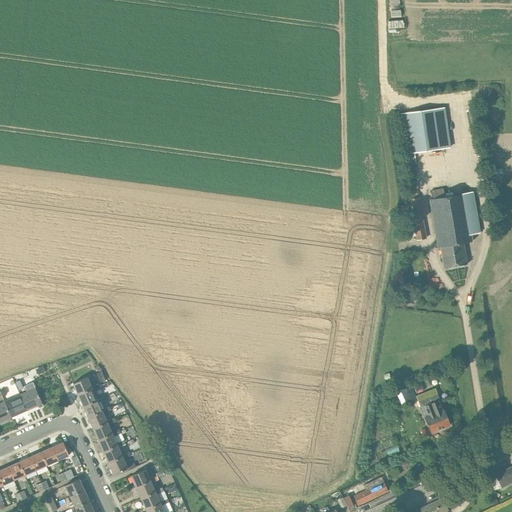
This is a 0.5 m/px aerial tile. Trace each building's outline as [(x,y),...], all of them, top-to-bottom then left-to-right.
[(444,108),(400,114),(408,164),(415,163),(414,151),(450,147),(444,108)] [(440,247),(444,268),(467,264),(463,243),(472,241),(471,234),(480,233),(472,192),(444,197),(443,188),(431,191),(433,199),(429,200),(438,247),(440,247)] [(416,240),(425,238),(417,190),(408,192),(410,205),(405,206),(410,234),(415,233),(416,240)] [(72,383),(78,395),(92,389),(93,391),(100,388),(98,384),(92,387),(87,377),(72,383)] [(18,395),(26,411),(42,403),(35,387),(18,395)] [(435,412),(441,428),(449,425),(443,409),(442,410),(438,401),(439,401),(434,388),(429,390),(431,396),(429,397),(435,413),(435,412)] [(78,395),(83,407),(97,400),(98,402),(105,399),(104,395),(97,398),(93,391),(92,389),(78,395)] [(416,396),(431,432),(441,428),(435,412),(435,413),(429,397),(431,396),(429,390),(416,396)] [(4,401),(11,417),(26,411),(18,395),(4,401)] [(83,407),(88,418),(103,412),(103,414),(110,410),(109,407),(102,410),(98,402),(97,400),(83,407)] [(0,422),(11,417),(4,401),(0,403),(0,422)] [(88,418),(93,429),(103,424),(107,422),(108,425),(115,422),(114,418),(107,421),(103,414),(103,412),(88,418)] [(93,429),(98,440),(108,436),(112,434),(113,435),(120,432),(120,431),(119,429),(112,432),(108,425),(107,422),(103,424),(93,429)] [(98,440),(103,452),(117,445),(118,447),(125,444),(124,441),(121,434),(120,432),(113,435),(112,434),(108,436),(98,440)] [(63,442),(52,446),(58,460),(69,455),(63,442)] [(103,452),(108,464),(122,457),(124,459),(130,456),(129,452),(122,455),(118,447),(117,445),(103,452)] [(41,451),(40,452),(46,465),(58,460),(52,446),(41,451)] [(31,456),(29,457),(35,470),(36,470),(46,465),(40,452),(31,456)] [(19,461),(18,461),(20,466),(24,475),(35,470),(29,457),(19,461)] [(127,469),(128,470),(135,467),(134,463),(127,466),(124,459),(122,457),(108,464),(113,475),(127,469)] [(8,466),(7,466),(13,480),(14,480),(24,475),(20,466),(18,461),(8,466)] [(428,465),(419,467),(421,474),(429,472),(428,465)] [(0,469),(0,479),(2,485),(4,484),(13,480),(7,466),(0,469)] [(511,482),(511,466),(495,474),(501,487),(511,482)] [(388,478),(400,473),(397,467),(386,472),(388,478)] [(64,472),(67,479),(73,477),(70,469),(64,472)] [(131,476),(136,487),(150,481),(151,483),(159,480),(157,478),(157,476),(150,479),(145,469),(131,476)] [(58,475),(62,482),(67,479),(64,472),(58,475)] [(341,491),(343,498),(348,508),(353,506),(350,498),(354,496),(358,505),(388,492),(381,477),(364,485),(363,485),(365,491),(362,492),(358,484),(346,490),(345,489),(341,491)] [(65,485),(70,496),(84,489),(79,479),(65,485)] [(136,487),(141,499),(155,492),(156,495),(163,492),(162,487),(155,490),(151,483),(150,481),(136,487)] [(36,485),(39,492),(44,490),(41,483),(36,485)] [(175,483),(166,487),(169,493),(177,489),(175,483)] [(70,503),(73,502),(75,507),(89,500),(84,489),(70,496),(68,497),(70,503)] [(19,492),(23,500),(27,498),(24,490),(19,492)] [(14,494),(18,502),(23,500),(19,492),(14,494)] [(141,499),(146,510),(160,503),(161,505),(168,502),(163,492),(156,495),(155,492),(141,499)] [(442,498),(419,508),(420,511),(447,511),(448,511),(447,511),(448,510),(442,498)] [(89,500),(75,507),(71,508),(72,511),(92,511),(94,511),(89,500)] [(146,510),(146,511),(172,511),(172,510),(166,511),(164,511),(161,505),(168,502),(161,505),(160,503),(146,510)]
